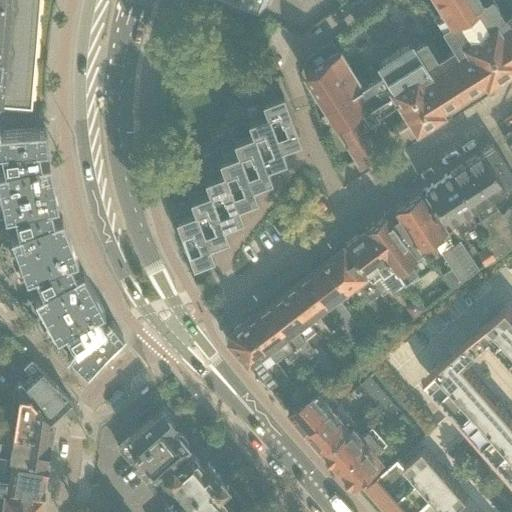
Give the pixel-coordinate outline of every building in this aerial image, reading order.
[(0,0),(0,95),(30,98),(37,0),(0,0)] [(212,0),(260,18),(267,0),(212,0)] [(304,73),(340,130),(360,118),(362,122),(367,119),(368,121),(400,101),(416,126),(441,110),(438,106),(484,77),(487,81),(498,73),(496,70),(506,64),(508,67),(511,64),(511,0),(436,0),(449,21),(441,26),(454,47),(437,58),(424,39),(413,46),(410,41),(377,62),(383,70),(360,85),(338,51),(304,73)] [(192,2),(191,15),(199,16),(199,19),(209,20),(209,23),(218,23),(218,26),(227,27),(227,30),(239,31),(240,17),(230,16),(230,13),(221,12),(221,9),(211,8),(212,6),(210,6),(202,5),(202,3),(192,2)] [(277,80),(272,82),(273,86),(258,91),(261,100),(279,147),(281,146),(300,139),(277,80)] [(264,166),(266,166),(269,165),(285,158),(281,146),(279,147),(261,100),(257,101),(259,105),(244,111),(247,119),(264,166)] [(360,118),(340,130),(338,132),(344,142),(344,143),(345,146),(347,146),(358,163),(367,156),(371,157),(376,154),(377,150),(379,149),(362,122),(360,118)] [(252,185),(254,184),(271,178),(266,166),(264,166),(247,119),(243,121),(244,125),(229,130),(232,139),(250,186),(252,185)] [(0,170),(0,193),(53,182),(48,160),(36,163),(34,149),(46,148),(45,127),(0,130),(0,158),(1,158),(3,170),(0,170)] [(511,131),(504,137),(503,138),(511,152),(511,131)] [(235,205),(237,205),(240,204),(256,197),(252,185),(250,186),(232,139),(228,140),(230,144),(215,150),(218,158),(235,205)] [(492,145),(449,172),(471,209),(473,208),(488,232),(484,234),(487,246),(494,257),(511,245),(511,207),(501,214),(491,198),(490,197),(489,196),(504,187),(506,185),(511,181),(511,174),(493,144),(492,145)] [(221,225),(223,224),(225,223),(242,217),(237,205),(235,205),(218,158),(214,160),(215,164),(200,170),(203,178),(221,225)] [(449,172),(424,188),(446,223),(446,224),(448,223),(455,235),(455,234),(459,232),(475,222),(468,211),(471,209),(449,172)] [(206,244),(208,244),(211,243),(227,237),(223,224),(221,225),(203,178),(199,179),(201,183),(186,189),(189,197),(206,244)] [(10,235),(18,256),(69,237),(61,216),(49,221),(45,207),(58,204),(53,182),(0,193),(0,196),(6,223),(15,221),(18,232),(10,235)] [(393,208),(416,244),(417,244),(422,253),(448,236),(445,230),(421,190),(393,208)] [(171,204),(170,205),(192,264),(194,263),(201,261),(210,257),(213,256),(210,248),(208,244),(206,244),(189,197),(185,199),(186,203),(173,208),(171,204)] [(364,228),(363,229),(401,278),(403,280),(422,265),(425,263),(426,262),(427,262),(428,261),(422,253),(417,244),(416,244),(393,208),(384,213),(364,228)] [(378,292),(380,294),(401,278),(363,229),(342,245),(378,292)] [(34,296),(45,316),(93,289),(82,270),(71,276),(65,263),(77,258),(69,237),(18,256),(28,285),(37,282),(42,292),(34,296)] [(458,238),(439,251),(451,268),(442,274),(442,275),(450,284),(458,279),(477,266),(458,238)] [(342,245),(321,261),(345,293),(353,286),(354,286),(357,283),(369,299),(378,292),(342,245)] [(487,246),(477,253),(484,264),(494,257),(487,246)] [(321,261),(302,275),(339,323),(340,322),(341,323),(342,324),(346,329),(355,322),(337,299),(345,293),(321,261)] [(302,275),(282,290),(307,322),(314,317),(315,316),(318,313),(330,329),(339,323),(302,275)] [(93,289),(45,316),(60,343),(68,338),(74,348),(66,354),(85,373),(122,336),(111,320),(100,327),(93,315),(104,309),(93,289)] [(282,290),(262,306),(304,361),(313,354),(302,339),(313,331),(307,322),(282,290)] [(473,335),(425,377),(442,397),(454,410),(454,411),(457,414),(465,423),(466,422),(469,425),(496,401),(483,386),(464,364),(483,347),(489,341),(511,367),(511,309),(508,305),(473,335)] [(262,306),(241,322),(265,354),(272,363),(282,355),(284,353),(292,364),(300,364),(304,361),(262,306)] [(227,341),(255,373),(269,389),(277,384),(270,375),(258,359),(265,354),(241,322),(227,332),(227,341)] [(384,323),(377,328),(382,334),(389,329),(384,323)] [(10,337),(1,333),(0,335),(0,348),(5,350),(10,337)] [(361,357),(352,364),(361,375),(369,367),(361,357)] [(19,379),(15,383),(50,418),(69,400),(31,358),(22,366),(33,378),(25,385),(19,379)] [(363,383),(380,403),(389,395),(372,375),(363,383)] [(304,399),(289,411),(306,432),(339,403),(330,393),(335,389),(328,381),(323,385),(304,399)] [(50,418),(15,383),(6,441),(0,440),(0,454),(6,455),(2,476),(0,475),(0,491),(7,492),(7,494),(41,498),(52,421),(50,418)] [(389,395),(380,403),(395,420),(404,413),(389,395)] [(465,423),(511,476),(511,419),(496,401),(469,425),(466,422),(465,423)] [(322,450),(325,453),(356,426),(355,425),(356,423),(339,403),(306,432),(318,445),(320,444),(324,449),(322,450)] [(133,468),(149,486),(153,483),(149,479),(170,460),(187,445),(187,439),(181,432),(175,432),(174,431),(173,432),(169,428),(174,423),(161,408),(117,447),(129,460),(133,457),(138,464),(133,468)] [(325,453),(339,470),(380,434),(373,426),(363,434),(356,426),(325,453)] [(380,434),(339,470),(355,487),(386,460),(378,451),(388,442),(380,434)] [(366,485),(383,504),(435,460),(424,447),(404,464),(398,458),(379,474),(366,485)] [(160,511),(175,511),(219,474),(207,461),(203,465),(191,452),(175,466),(170,460),(149,479),(153,483),(149,486),(154,492),(167,480),(176,490),(163,502),(167,506),(160,511)] [(383,504),(389,511),(411,511),(451,478),(435,460),(383,504)] [(213,511),(235,493),(219,474),(175,511),(213,511)] [(450,511),(468,497),(451,478),(411,511),(450,511)] [(251,511),(235,493),(213,511),(251,511)] [(0,511),(39,511),(40,502),(0,497),(0,511)]
